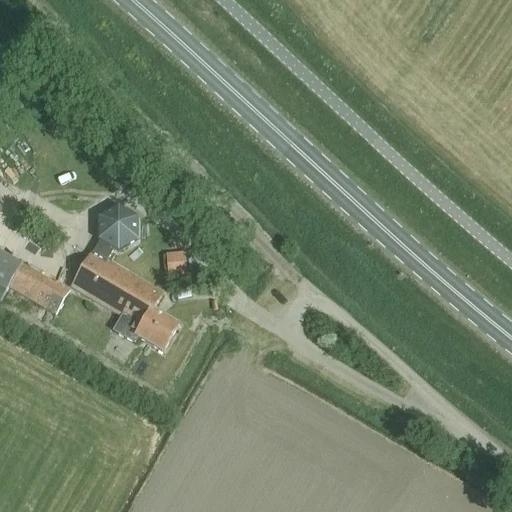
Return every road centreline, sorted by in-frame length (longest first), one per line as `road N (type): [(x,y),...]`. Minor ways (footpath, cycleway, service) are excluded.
road 1 (secondary): [(511,339),(133,0)]
road 2 (unclassified): [(511,465),(260,318)]
